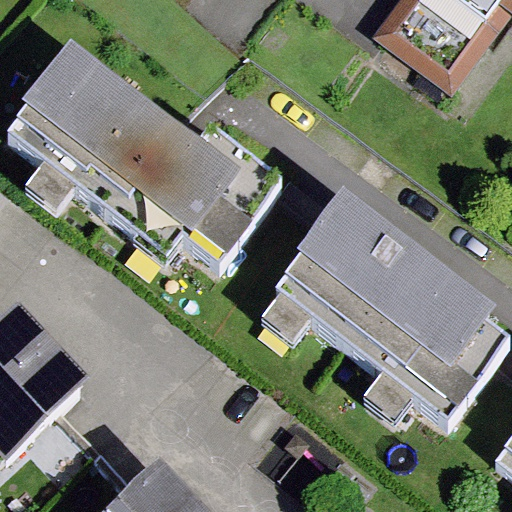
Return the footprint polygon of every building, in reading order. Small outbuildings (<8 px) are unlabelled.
[(509,55),(511,50),(511,0),(411,0),(378,49),(442,93),(481,36),(509,55)] [(190,169),(60,72),(3,148),(166,270),(182,249),(219,277),(280,195),(209,143),(190,169)] [(449,433),(507,356),(333,225),(275,302),(449,433)] [(0,460),(76,401),(17,325),(0,337),(0,460)] [(511,446),(494,470),(511,483),(511,446)] [(174,511),(150,487),(124,511),(174,511)]
